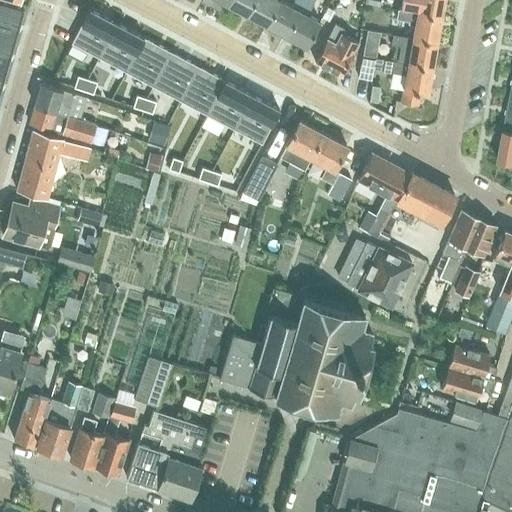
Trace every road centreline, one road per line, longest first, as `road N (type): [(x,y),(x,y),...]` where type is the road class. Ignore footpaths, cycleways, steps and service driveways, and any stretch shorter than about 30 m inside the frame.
road 1 (residential): [(437,168),(136,0)]
road 2 (residential): [(48,0),(0,176)]
road 3 (residential): [(437,168),(474,0)]
road 4 (tertiary): [(162,511),(13,458)]
